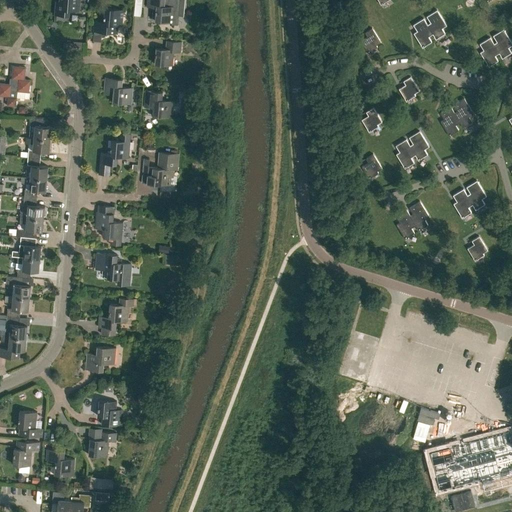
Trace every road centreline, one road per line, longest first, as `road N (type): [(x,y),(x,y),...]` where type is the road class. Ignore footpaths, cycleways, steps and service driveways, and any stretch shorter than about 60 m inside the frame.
road 1 (unclassified): [(511,322),(329,261),(309,237),(289,0)]
road 2 (unclassified): [(41,365),(61,327),(71,195)]
road 3 (unclassified): [(71,195),(80,114),(62,72)]
